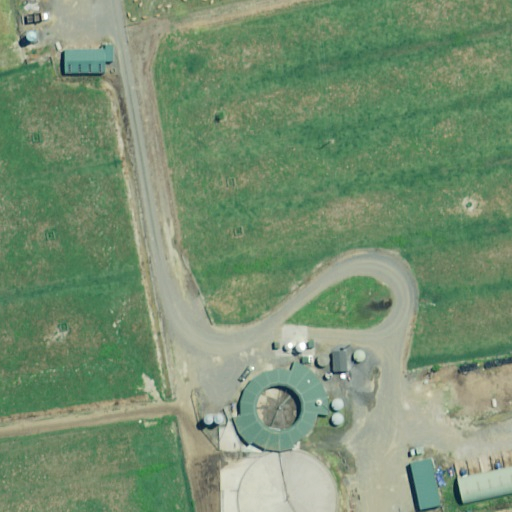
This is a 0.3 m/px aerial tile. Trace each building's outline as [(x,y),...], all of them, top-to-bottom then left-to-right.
[(41,24),(39,7),(25,9),(26,25),(41,24)] [(118,66),(119,49),(106,48),(106,54),(70,54),(70,77),(109,78),(109,66),(118,66)] [(350,354),(337,355),(338,374),(351,374),(350,354)] [(292,451),(295,450),(293,444),(298,444),(300,443),(303,442),(305,441),(307,439),(309,438),(311,436),(312,434),(314,431),(315,429),(316,427),(317,424),(317,421),(317,419),(317,416),(327,416),(327,411),(327,407),(326,403),(325,399),(324,394),(322,391),(320,387),(317,383),(314,380),(311,377),(308,374),(304,372),(301,369),(297,368),(293,366),(292,374),(287,372),(281,372),(275,372),(270,372),(265,374),(260,376),(255,379),(251,383),(247,387),(244,392),(241,397),(240,402),(239,407),(239,413),(239,419),(233,418),(249,449),(254,444),(256,446),(259,448),(261,450),(264,451),(266,452),(269,453),(272,454),(275,454),(278,454),(281,454),(284,454),(287,453),(289,452),(292,451)] [(437,511),(447,510),(437,463),(415,468),(425,511),(437,511)] [(511,467),(461,478),(467,505),(511,495),(511,467)]
